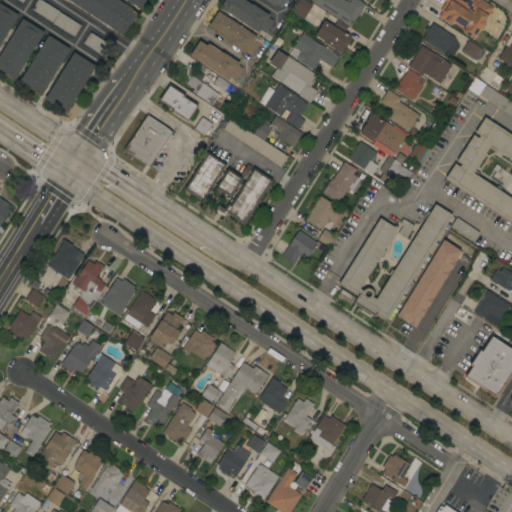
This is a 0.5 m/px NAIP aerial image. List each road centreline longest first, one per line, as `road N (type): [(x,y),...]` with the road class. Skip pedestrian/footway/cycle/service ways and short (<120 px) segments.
road 1 (primary): [(64,177),(511,472)]
road 2 (residential): [(455,462),(104,234)]
road 3 (primary): [(511,438),(227,251)]
road 4 (residential): [(412,0),(247,264)]
road 5 (residential): [(22,373),(232,511)]
road 6 (primary): [(227,251),(79,154)]
road 7 (residential): [(393,394),(322,511)]
